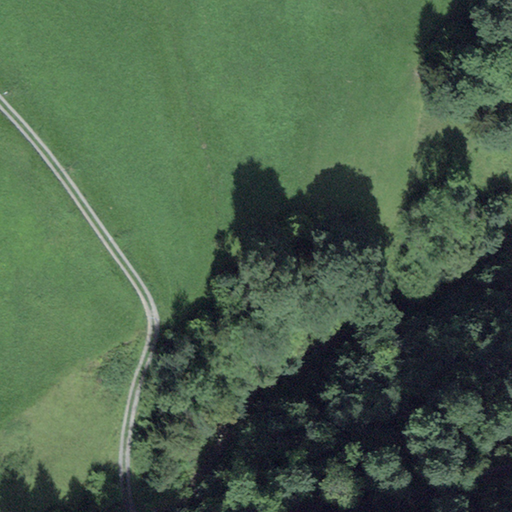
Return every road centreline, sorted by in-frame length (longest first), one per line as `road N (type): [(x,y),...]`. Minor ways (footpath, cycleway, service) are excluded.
road 1 (track): [(132,511),(122,465),(131,406),(158,327),(145,292),(0,102)]
road 2 (track): [(511,468),(414,497),(267,511)]
